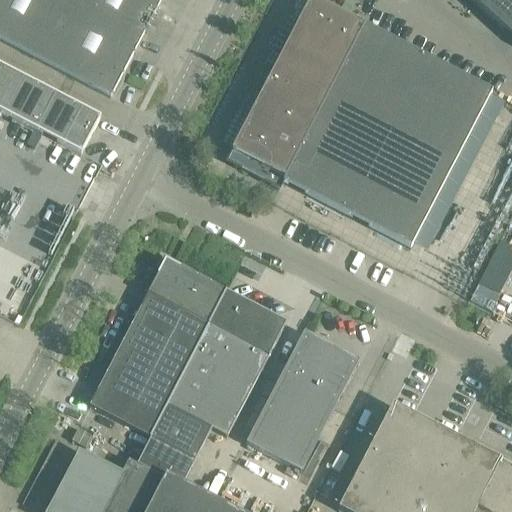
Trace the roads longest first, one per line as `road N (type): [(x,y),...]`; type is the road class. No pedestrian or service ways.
road 1 (unclassified): [(511,374),(148,180)]
road 2 (unclassified): [(0,451),(148,180)]
road 3 (unclassified): [(148,180),(237,0)]
